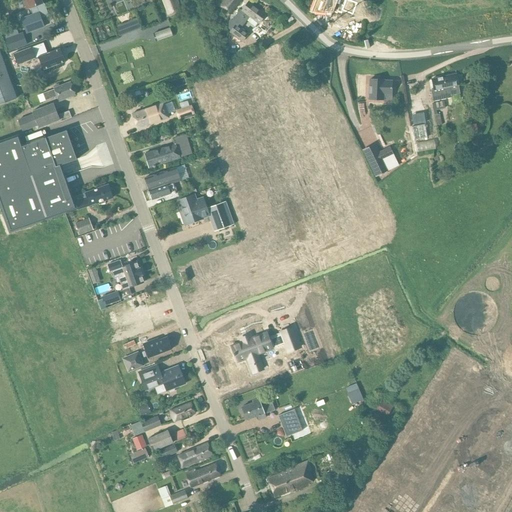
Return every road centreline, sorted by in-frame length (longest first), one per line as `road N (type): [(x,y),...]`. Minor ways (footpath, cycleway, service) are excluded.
road 1 (unclassified): [(178,304),(64,0)]
road 2 (tertiary): [(511,39),(369,54),(328,41),(284,0)]
road 3 (unclassified): [(255,511),(182,316)]
road 4 (residential): [(325,259),(253,78)]
road 5 (residential): [(182,316),(325,259)]
road 6 (residential): [(427,511),(494,402),(511,408)]
road 7 (residential): [(325,259),(447,214)]
